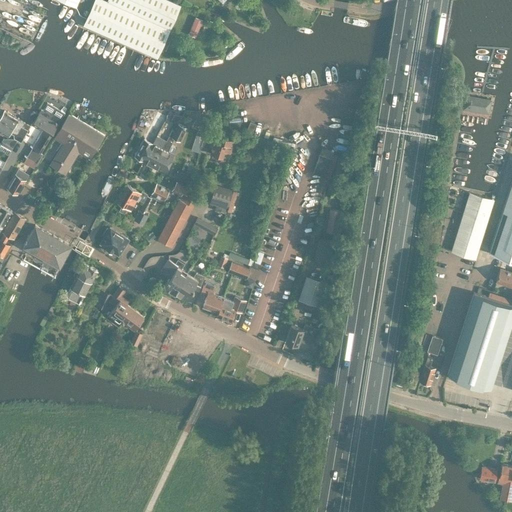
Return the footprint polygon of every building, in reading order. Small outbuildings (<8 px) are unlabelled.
[(180,5),(169,0),(107,0),(107,1),(104,0),(94,0),(84,24),(157,57),(180,5)] [(195,35),(203,20),(196,16),(188,32),(195,35)] [(167,34),(163,42),(168,44),(171,36),(167,34)] [(463,96),(460,108),(462,108),(461,110),(488,114),(488,113),(490,100),(463,96)] [(41,153),(65,112),(61,110),(60,111),(55,107),(51,115),(41,109),(32,125),(37,128),(39,125),(44,128),(32,148),(41,153)] [(4,110),(0,117),(0,131),(6,135),(7,136),(9,133),(14,135),(14,139),(17,140),(20,142),(30,126),(24,122),(4,110)] [(63,145),(51,164),(64,172),(77,150),(89,158),(104,134),(77,117),(75,119),(73,122),(66,118),(69,113),(54,137),(55,137),(56,135),(66,141),(64,145),(63,145)] [(152,124),(134,156),(143,161),(156,136),(158,133),(160,128),(166,117),(160,113),(153,125),(152,124)] [(251,134),(256,124),(250,122),(246,132),(251,134)] [(160,147),(151,165),(165,172),(173,154),(172,154),(175,147),(170,145),(173,139),(179,142),(186,128),(178,124),(174,131),(172,137),(171,137),(168,136),(166,141),(162,148),(160,147)] [(201,145),(202,146),(211,149),(210,153),(222,157),(224,151),(230,152),(234,140),(221,136),(220,142),(211,139),(212,136),(205,133),(201,145)] [(156,136),(143,161),(151,165),(160,147),(162,148),(166,141),(156,136)] [(251,137),(248,143),(255,148),(259,141),(251,137)] [(0,143),(0,144),(10,150),(11,151),(17,140),(14,139),(14,138),(3,138),(0,143)] [(319,155),(313,174),(325,177),(331,158),(319,155)] [(326,195),(333,197),(339,177),(335,175),(336,173),(338,174),(343,158),(338,156),(333,172),(326,195)] [(15,174),(7,187),(8,188),(9,190),(11,191),(13,191),(17,194),(29,175),(24,172),(21,177),(15,174)] [(180,172),(177,179),(187,183),(190,176),(180,172)] [(511,180),(489,251),(511,259),(511,180)] [(181,195),(157,239),(171,246),(196,199),(192,197),(195,192),(188,189),(188,188),(176,181),(171,190),(181,195)] [(150,197),(162,203),(169,190),(156,183),(151,194),(150,197)] [(141,196),(139,200),(143,202),(147,195),(141,191),(140,193),(127,185),(117,203),(122,206),(119,211),(124,214),(127,209),(131,210),(139,195),(141,196)] [(215,185),(209,203),(215,205),(222,207),(227,208),(233,190),(215,185)] [(474,258),(475,258),(480,241),(493,200),(469,193),(451,251),(458,253),(466,255),(474,258)] [(143,213),(151,197),(147,196),(139,211),(143,213)] [(0,208),(0,230),(2,227),(6,220),(7,220),(13,210),(3,205),(0,208)] [(215,205),(214,209),(221,211),(225,213),(226,213),(227,208),(222,207),(215,205)] [(329,209),(326,232),(337,233),(340,211),(329,209)] [(148,215),(144,213),(139,210),(134,220),(139,222),(143,224),(148,215)] [(4,234),(0,240),(0,254),(3,256),(10,244),(5,241),(8,236),(6,235),(7,233),(14,237),(25,218),(14,212),(9,221),(7,220),(6,220),(2,227),(5,228),(2,233),(4,234)] [(199,226),(202,220),(197,217),(193,223),(199,226)] [(71,245),(35,225),(23,245),(59,266),(71,245)] [(212,226),(209,231),(214,234),(217,228),(212,226)] [(106,248),(107,249),(110,250),(110,251),(111,251),(118,255),(117,255),(118,256),(119,255),(128,239),(110,227),(108,229),(107,228),(103,234),(105,235),(100,243),(99,244),(100,244),(106,248)] [(318,240),(316,248),(315,250),(315,260),(331,262),(332,251),(326,250),(326,242),(318,240)] [(254,265),(259,266),(264,251),(259,250),(254,265)] [(216,265),(224,268),(227,258),(220,256),(216,265)] [(162,287),(175,294),(176,292),(184,280),(183,279),(187,273),(181,269),(184,264),(186,261),(181,258),(179,260),(177,260),(175,263),(168,259),(161,271),(169,276),(162,287)] [(246,279),(247,278),(250,268),(231,261),(227,272),(232,274),(232,273),(246,279)] [(85,294),(97,270),(90,267),(82,263),(78,272),(75,271),(73,275),(75,276),(65,298),(80,305),(85,294)] [(499,267),(495,282),(511,287),(511,268),(511,271),(499,267)] [(193,289),(199,291),(204,276),(196,273),(193,277),(187,273),(183,279),(184,280),(176,292),(187,299),(193,289)] [(327,283),(322,281),(306,276),(298,300),(319,306),(327,283)] [(245,289),(252,291),(255,281),(248,279),(245,289)] [(218,311),(223,297),(212,293),(215,286),(204,282),(201,292),(207,294),(203,305),(218,311)] [(106,317),(118,326),(121,321),(131,307),(119,298),(125,290),(119,286),(109,300),(115,305),(106,317)] [(95,304),(103,307),(109,293),(102,290),(95,304)] [(511,304),(473,292),(447,373),(490,388),(491,384),(511,320),(511,304)] [(234,309),(241,312),(246,300),(234,296),(233,300),(223,297),(218,311),(217,315),(230,320),(234,309)] [(143,316),(131,307),(121,321),(133,330),(143,316)] [(136,346),(135,348),(143,352),(146,346),(146,345),(158,350),(170,325),(166,322),(167,320),(162,317),(162,318),(160,317),(160,316),(156,314),(153,319),(150,318),(143,333),(138,343),(136,346)] [(48,318),(44,316),(39,325),(43,327),(48,318)] [(313,351),(318,339),(321,330),(305,324),(303,329),(291,325),(285,341),(297,345),(313,351)] [(142,334),(141,333),(135,330),(129,342),(137,345),(142,334)] [(435,354),(440,338),(430,335),(426,352),(435,354)] [(74,370),(77,371),(77,370),(79,364),(83,365),(86,359),(81,356),(78,364),(77,363),(74,370)] [(419,381),(430,384),(434,367),(429,366),(431,358),(426,356),(419,381)] [(506,499),(511,470),(511,465),(501,463),(497,482),(503,483),(500,498),(506,499)] [(481,466),(479,478),(494,481),(497,469),(481,466)]
